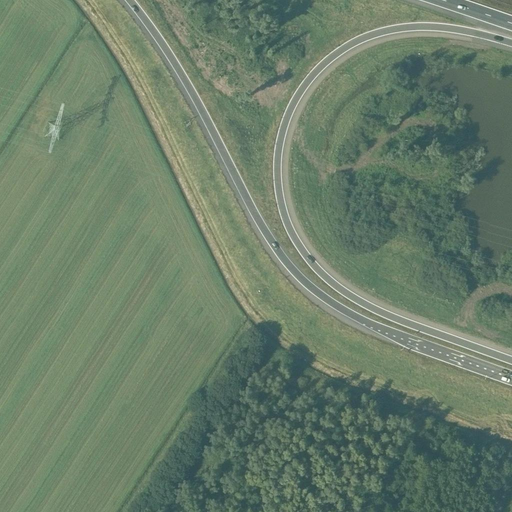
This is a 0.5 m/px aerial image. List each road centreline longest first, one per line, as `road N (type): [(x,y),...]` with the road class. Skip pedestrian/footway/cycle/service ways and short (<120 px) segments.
road 1 (motorway): [(511,360),(396,319),(330,281),(295,239),(277,178),(286,119),(343,51),(408,28),(511,45)]
road 2 (motorway): [(128,0),(178,68),(279,255),(303,281),(356,317),(511,374)]
